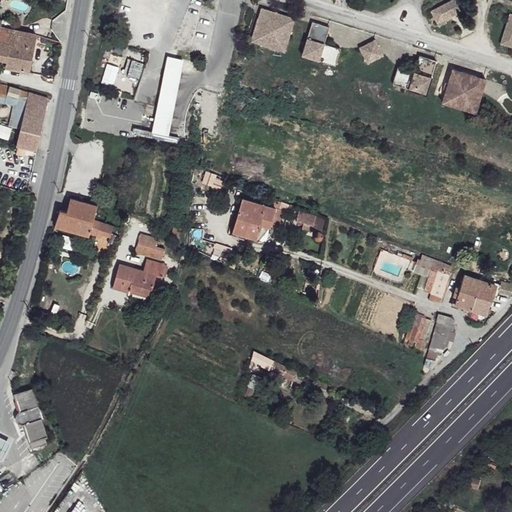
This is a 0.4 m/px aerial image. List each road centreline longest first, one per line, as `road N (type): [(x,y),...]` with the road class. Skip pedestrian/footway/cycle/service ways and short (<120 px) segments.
road 1 (primary): [(0,348),(33,243),(82,0)]
road 2 (motorway): [(511,346),(338,511)]
road 3 (residential): [(284,0),(511,71)]
road 4 (residential): [(467,338),(456,312),(263,243)]
road 5 (residential): [(467,338),(383,421),(297,375)]
road 6 (motorway): [(375,511),(511,380)]
road 7 (unknown): [(7,330),(68,337),(107,291)]
